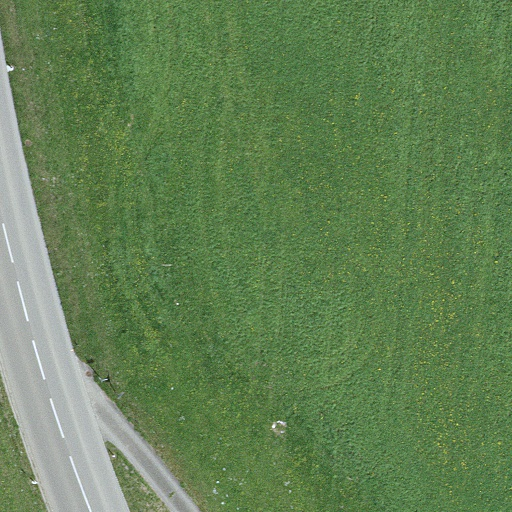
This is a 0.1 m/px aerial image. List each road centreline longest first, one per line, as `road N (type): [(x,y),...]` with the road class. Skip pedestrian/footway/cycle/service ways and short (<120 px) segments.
road 1 (primary): [(91,511),(40,368),(0,215)]
road 2 (track): [(185,511),(104,419),(52,407)]
